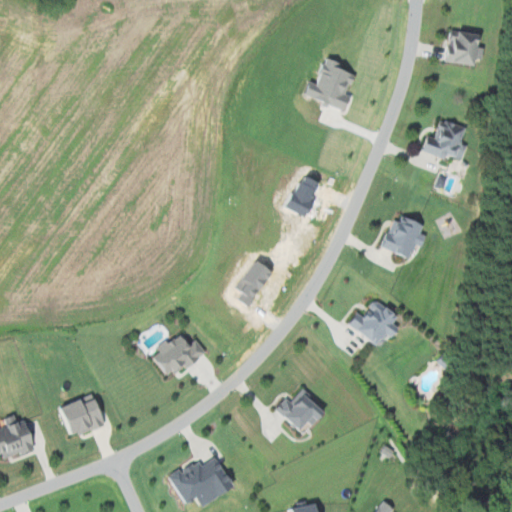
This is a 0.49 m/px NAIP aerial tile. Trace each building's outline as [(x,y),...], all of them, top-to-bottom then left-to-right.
[(478,66),(483,34),(451,29),(450,40),(446,39),(443,60),(478,66)] [(350,109),(354,96),(350,95),(358,73),(342,67),(344,62),(327,56),(317,83),(312,81),(307,95),(350,109)] [(423,150),(448,160),(451,154),(464,159),(469,145),(463,142),(468,128),(444,118),(436,137),(429,135),(423,150)] [(383,246),(412,259),(420,241),(420,240),(427,224),(398,212),(383,246)] [(349,325),(382,343),(388,333),(398,338),(403,328),(396,324),(402,315),(377,301),(367,317),(357,311),(349,325)] [(199,338),(191,344),(183,333),(171,342),(171,341),(153,354),(169,376),(177,370),(180,374),(209,353),(199,338)] [(278,408),(305,431),(313,422),(318,426),(330,412),(304,389),(293,402),(287,397),(278,408)] [(0,453),(2,461),(40,448),(30,419),(3,428),(1,424),(0,424),(0,453)] [(190,505),(202,497),(208,507),(239,487),(225,466),(222,468),(217,459),(205,466),(201,459),(173,477),(190,505)] [(393,511),(397,508),(385,499),(374,511),(393,511)]
